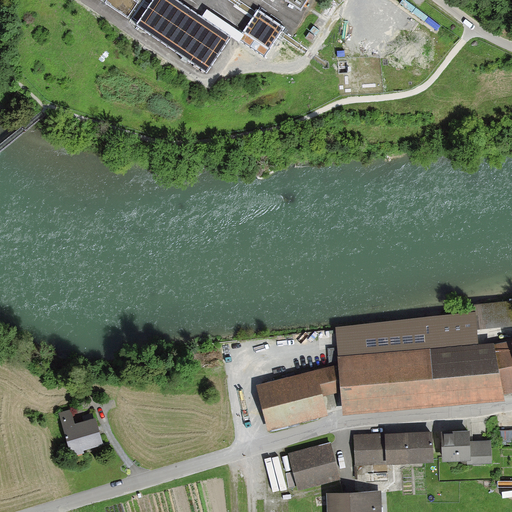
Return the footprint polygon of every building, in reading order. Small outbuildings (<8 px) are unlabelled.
[(282,0),(299,11),(306,0),(282,0)] [(408,0),(401,0),(401,2),(425,19),(428,14),(408,0)] [(264,58),(284,30),(256,11),(236,40),(264,58)] [(508,399),(506,392),(511,391),(511,339),(496,343),(495,340),(481,341),(480,327),(511,324),(511,299),(476,302),(477,310),(339,325),(343,366),(347,411),(508,399)] [(341,362),(259,382),(271,428),(330,413),(325,396),(344,391),(341,362)] [(65,423),(72,451),(105,443),(98,416),(65,423)] [(445,458),(468,458),(468,464),(494,463),(493,439),(473,439),(473,430),(444,431),(445,458)] [(356,433),(357,464),(436,461),(435,431),(356,433)] [(289,452),(299,485),(344,473),(334,439),(289,452)] [(329,489),(329,511),(383,511),(383,488),(329,489)]
